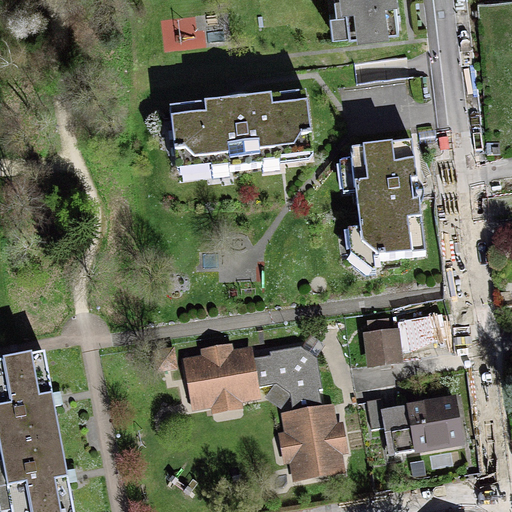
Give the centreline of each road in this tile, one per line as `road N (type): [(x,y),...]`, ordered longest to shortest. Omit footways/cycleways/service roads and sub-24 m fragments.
road 1 (residential): [(508,492),(447,0)]
road 2 (residential): [(388,511),(508,492)]
